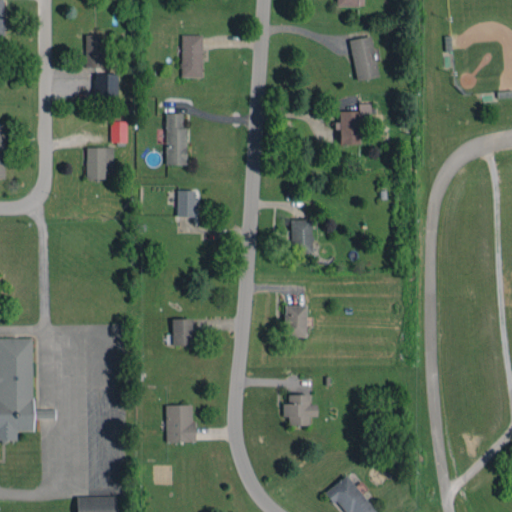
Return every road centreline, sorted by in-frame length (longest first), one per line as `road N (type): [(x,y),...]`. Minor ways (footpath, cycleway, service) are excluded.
road 1 (residential): [(277,511),(251,481),(237,421),(265,0)]
road 2 (residential): [(450,511),(433,360),(434,219),(458,163),(511,141)]
road 3 (residential): [(0,208),(32,203),(47,182),(47,0)]
